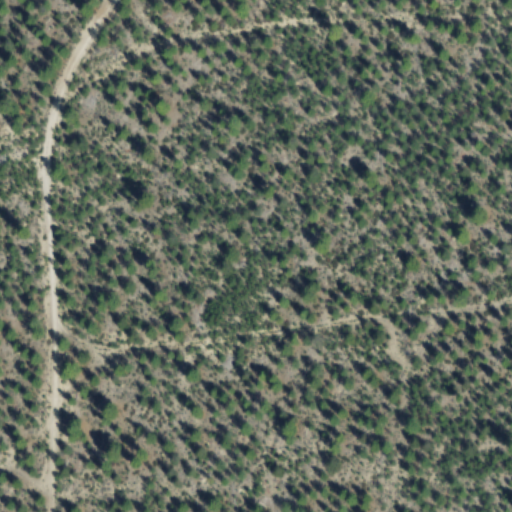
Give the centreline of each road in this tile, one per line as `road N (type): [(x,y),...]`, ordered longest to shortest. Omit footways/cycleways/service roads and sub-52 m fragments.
road 1 (track): [(167,0),(130,105),(122,511)]
road 2 (track): [(137,85),(236,24),(412,24),(509,0)]
road 3 (track): [(125,366),(340,330),(511,318)]
road 4 (track): [(0,455),(124,434)]
